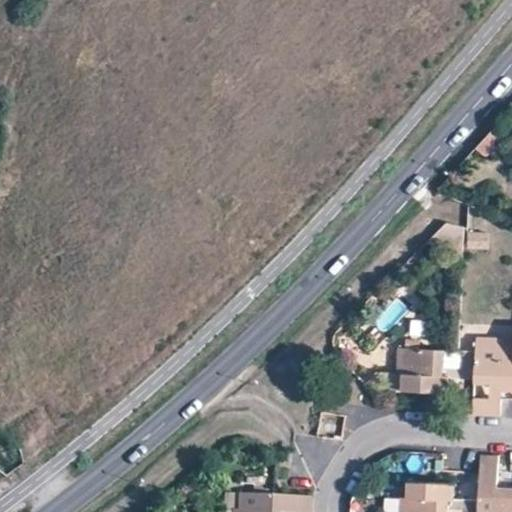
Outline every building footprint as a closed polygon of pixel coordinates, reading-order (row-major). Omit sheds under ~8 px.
[(462,260),(462,250),(463,232),(449,244),(448,245),(455,252),(462,260)] [(424,286),(425,288),(437,275),(427,264),(414,276),(415,277),(424,286)] [(475,350),(474,375),(490,375),(500,376),(499,389),(511,389),(511,341),(475,341),(475,350)] [(401,374),(401,391),(446,393),(447,377),(434,376),(435,350),(402,347),(401,374)] [(447,377),(457,377),(458,350),(435,350),(434,376),(447,377)] [(458,350),(457,377),(474,378),(474,375),(475,350),(458,350)] [(372,389),(401,391),(401,374),(389,375),(372,389)] [(489,392),(499,392),(499,389),(500,376),(490,375),(489,392)] [(473,414),(499,415),(499,392),(489,392),(474,392),(473,414)] [(511,511),(511,493),(496,493),(497,455),(480,455),(480,470),(478,504),(477,511),(511,511)] [(405,482),(403,511),(439,511),(440,502),(452,502),(453,485),(405,482)] [(235,511),(271,511),(272,511),(286,511),(308,511),(309,495),(237,493),(235,511)] [(439,511),(459,511),(460,503),(452,502),(440,502),(439,511)] [(477,511),(478,504),(460,503),(459,511),(477,511)]
